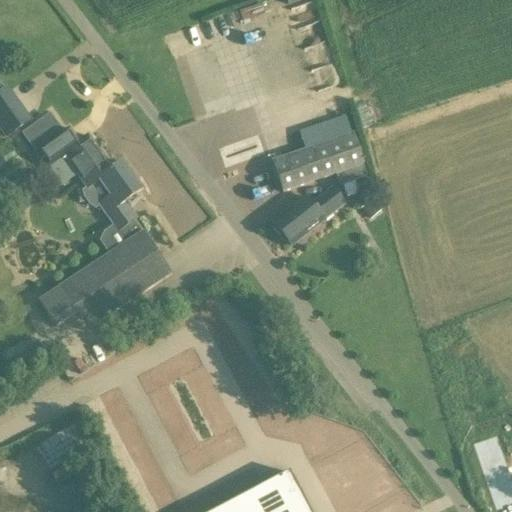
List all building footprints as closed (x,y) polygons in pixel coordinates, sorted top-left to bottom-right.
[(29,122),(5,90),(0,93),(0,129),(7,138),(29,122)] [(86,333),(171,276),(135,222),(136,221),(125,204),(140,193),(120,165),(111,171),(87,137),(78,143),(68,129),(35,152),(59,186),(75,176),(86,190),(82,192),(83,199),(90,208),(95,210),(98,208),(124,245),(58,289),(37,302),(55,330),(76,316),(86,333)] [(353,134),(271,163),(281,195),(336,177),(339,186),(366,177),(353,134)] [(290,249),(323,223),(346,205),(332,188),(309,206),(305,201),(272,226),(290,249)] [(371,202),(361,211),(371,222),(381,213),(371,202)] [(344,386),(351,380),(319,347),(312,353),(344,386)] [(19,360),(0,369),(0,388),(26,374),(19,360)] [(500,449),(476,457),(487,489),(511,481),(500,449)] [(308,511),(288,474),(215,511),(308,511)]
